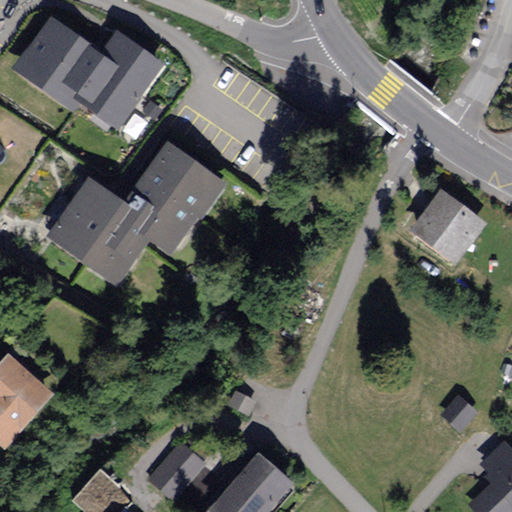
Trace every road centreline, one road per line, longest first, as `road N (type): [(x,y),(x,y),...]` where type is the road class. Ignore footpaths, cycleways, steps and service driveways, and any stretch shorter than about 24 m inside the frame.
road 1 (residential): [(424,120),(408,138),(329,319),(296,415),(299,445),(362,511)]
road 2 (residential): [(168,0),(254,38),(340,56)]
road 3 (residential): [(510,0),(490,73),(473,100),(424,120)]
